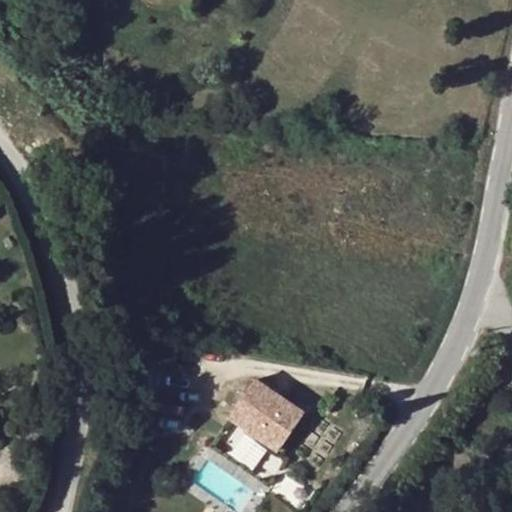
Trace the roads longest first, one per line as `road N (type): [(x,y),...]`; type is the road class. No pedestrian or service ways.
road 1 (tertiary): [(511,120),(478,283),(437,381),(343,511)]
road 2 (unclassified): [(46,511),(65,416),(45,260),(0,151)]
